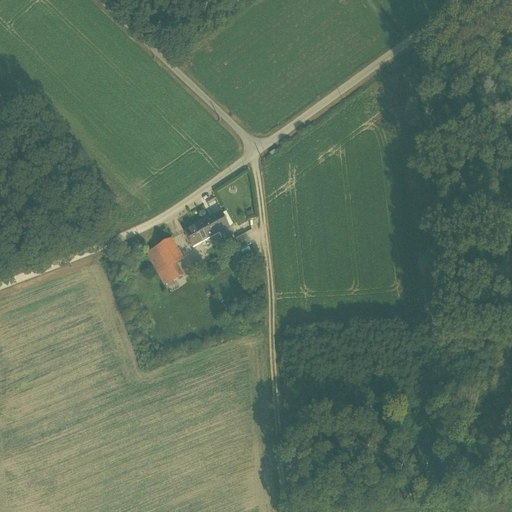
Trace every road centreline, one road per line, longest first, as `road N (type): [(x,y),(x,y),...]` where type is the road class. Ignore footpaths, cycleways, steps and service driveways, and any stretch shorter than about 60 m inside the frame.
road 1 (unclassified): [(0,291),(166,223),(257,154)]
road 2 (unclassified): [(257,154),(466,0)]
road 3 (unclassified): [(257,154),(100,0)]
road 4 (track): [(272,329),(288,511)]
road 5 (unclassified): [(257,154),(272,329)]
